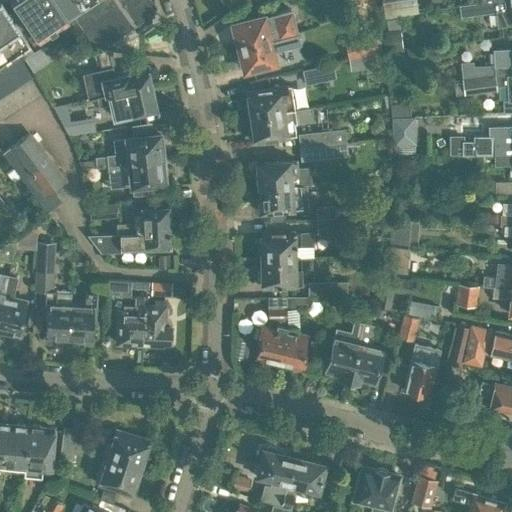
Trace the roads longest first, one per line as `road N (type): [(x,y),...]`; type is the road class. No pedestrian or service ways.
road 1 (residential): [(210,391),(212,179),(197,67),(175,0)]
road 2 (residential): [(210,391),(511,463)]
road 3 (residential): [(0,374),(210,391)]
road 4 (residential): [(177,511),(210,391)]
